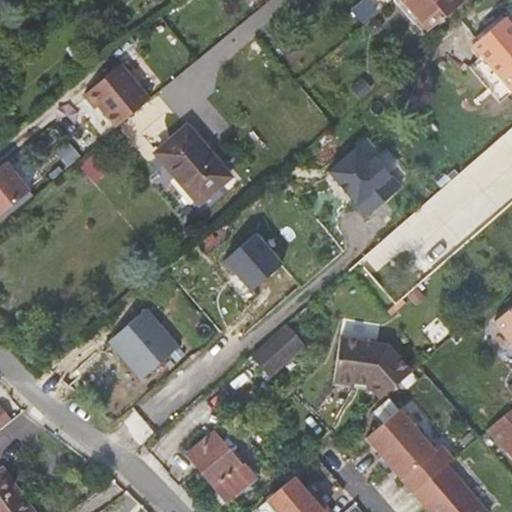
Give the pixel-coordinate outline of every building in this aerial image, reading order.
[(461,5),(456,0),(400,0),(428,32),(461,5)] [(499,104),(511,93),(511,30),(504,20),(459,58),(499,104)] [(154,93),(126,59),(86,91),(97,105),(100,102),(117,123),(154,93)] [(226,177),(186,128),(153,152),(195,203),(226,178),(226,177)] [(108,133),(96,143),(106,155),(118,145),(108,133)] [(356,148),(328,172),(366,216),(400,187),(376,158),(369,163),(356,148)] [(8,160),(0,167),(0,214),(32,189),(8,160)] [(255,233),(223,261),(234,274),(236,272),(251,290),(281,264),(255,233)] [(511,303),(491,320),(511,345),(511,303)] [(118,358),(139,381),(177,349),(145,311),(112,339),(124,353),(118,358)] [(298,348),(281,329),(251,354),(267,374),(298,348)] [(112,339),(106,343),(118,358),(124,353),(112,339)] [(354,382),(367,384),(381,400),(411,373),(388,347),(340,340),(334,382),(353,385),(354,382)] [(511,407),(511,406),(486,427),(511,458),(511,407)] [(363,441),(409,497),(443,468),(450,463),(437,449),(431,454),(396,412),(363,441)] [(190,457),(216,487),(242,463),(217,434),(190,457)] [(255,478),(242,463),(216,487),(228,501),(255,478)] [(479,511),(443,468),(409,497),(422,511),(479,511)] [(269,511),(321,511),(323,511),(311,498),(308,501),(290,480),(262,503),(269,511)] [(22,511),(6,488),(0,492),(0,511),(22,511)]
